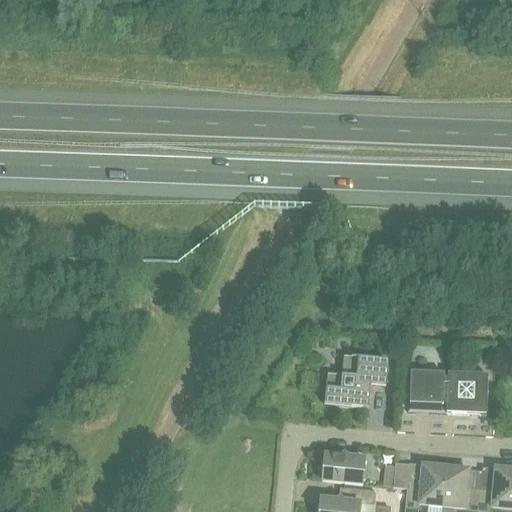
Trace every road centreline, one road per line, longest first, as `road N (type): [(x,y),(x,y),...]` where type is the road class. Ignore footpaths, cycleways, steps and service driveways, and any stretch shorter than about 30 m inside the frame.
road 1 (motorway): [(0,170),(511,189)]
road 2 (motorway): [(511,138),(0,119)]
road 3 (residential): [(284,511),(289,455),(306,435),(511,448)]
